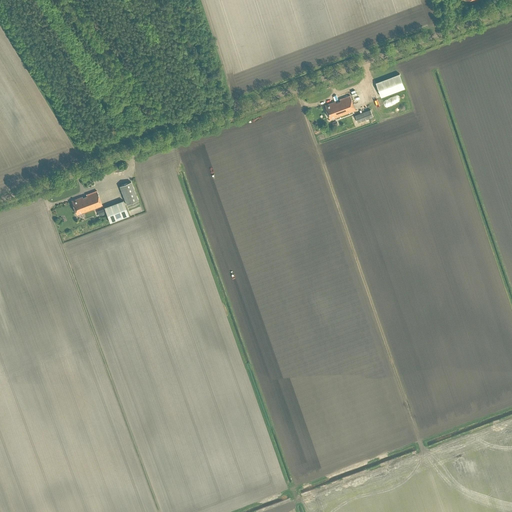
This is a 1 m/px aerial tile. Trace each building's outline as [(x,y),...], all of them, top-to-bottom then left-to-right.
[(400,73),(375,82),(380,97),(405,88),(400,73)] [(350,95),(340,99),(340,100),(325,105),(331,119),(356,110),(350,95)] [(355,115),(359,123),(373,116),(370,109),(355,115)] [(119,186),(127,204),(138,200),(131,181),(119,186)] [(83,197),(72,201),(77,214),(102,205),(97,191),(87,194),(87,196),(83,198),(83,197)] [(109,221),(129,216),(124,200),(105,206),(109,221)]
